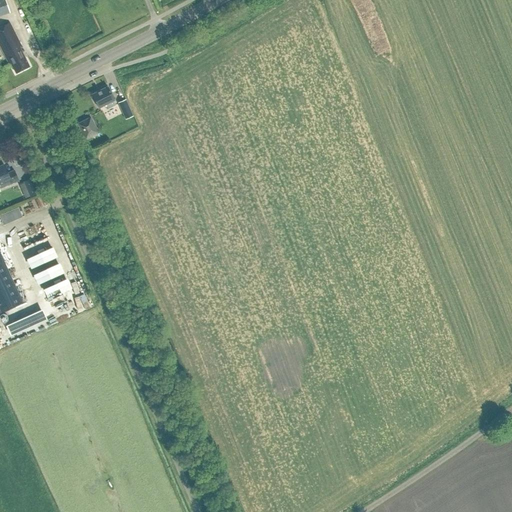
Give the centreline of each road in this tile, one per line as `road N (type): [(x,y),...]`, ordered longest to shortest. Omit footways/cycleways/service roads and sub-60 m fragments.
road 1 (unclassified): [(197,511),(20,101)]
road 2 (tertiary): [(20,101),(216,0)]
road 3 (unclassified): [(511,409),(363,511)]
